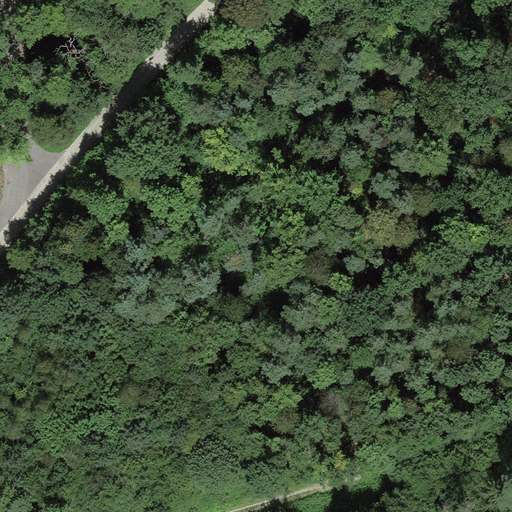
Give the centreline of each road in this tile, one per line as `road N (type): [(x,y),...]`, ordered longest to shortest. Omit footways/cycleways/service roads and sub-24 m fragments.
road 1 (track): [(220,0),(0,243)]
road 2 (track): [(511,428),(251,511)]
road 3 (track): [(32,201),(17,128),(13,0)]
